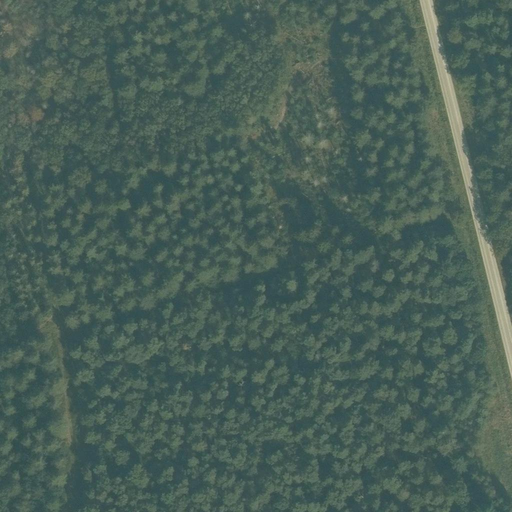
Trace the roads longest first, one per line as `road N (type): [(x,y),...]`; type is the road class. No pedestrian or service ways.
road 1 (track): [(53,325),(478,213)]
road 2 (tertiary): [(511,351),(424,0)]
